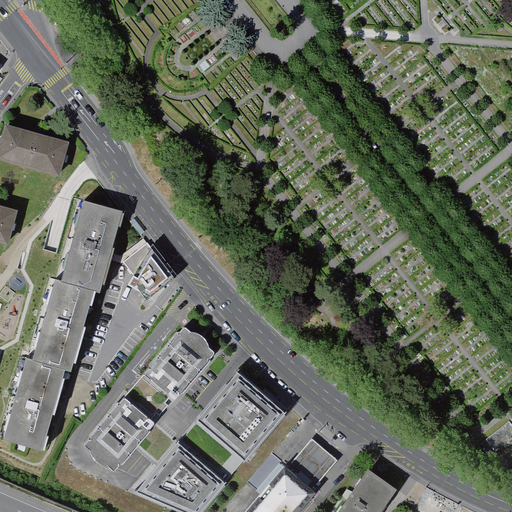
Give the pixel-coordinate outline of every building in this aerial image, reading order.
[(71,146),(6,128),(0,148),(0,163),(61,181),(71,146)] [(106,285),(124,214),(84,202),(67,274),(106,285)] [(20,216),(0,210),(0,248),(10,251),(20,216)] [(140,235),(145,232),(134,218),(130,222),(140,235)] [(174,277),(147,243),(123,261),(134,274),(128,284),(149,296),(174,277)] [(77,361),(98,283),(59,273),(38,351),(77,361)] [(167,411),(217,353),(187,327),(87,444),(117,469),(167,411)] [(48,438),(69,360),(30,350),(9,428),(48,438)] [(289,410),(242,372),(201,420),(248,459),(289,410)] [(511,441),(511,425),(510,422),(487,441),(497,453),(511,441)] [(291,511),(339,456),(314,435),(293,459),(289,456),(248,503),(252,507),(258,511),(291,511)] [(188,450),(181,445),(140,493),(186,511),(203,511),(228,483),(188,450)] [(382,511),(398,490),(369,469),(338,511),(382,511)]
